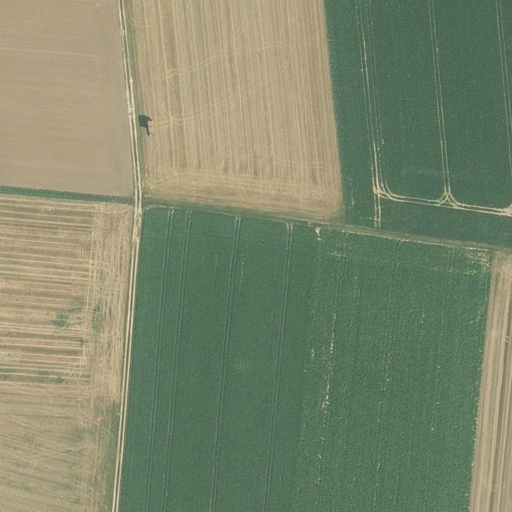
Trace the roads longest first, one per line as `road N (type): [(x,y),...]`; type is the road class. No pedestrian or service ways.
road 1 (track): [(114,511),(139,201),(120,0)]
road 2 (track): [(139,201),(476,247)]
road 3 (track): [(139,201),(0,189)]
